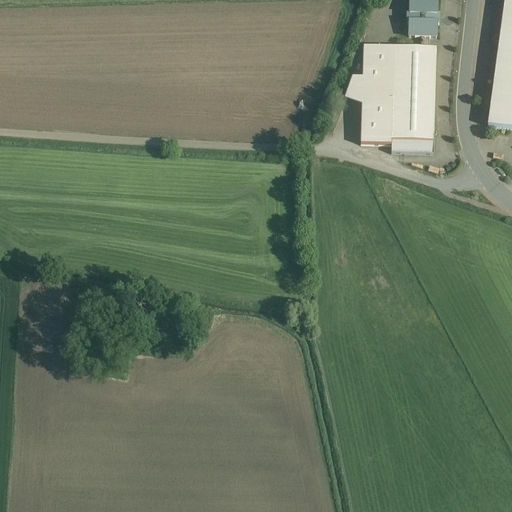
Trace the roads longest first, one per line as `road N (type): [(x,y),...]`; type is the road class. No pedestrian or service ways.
road 1 (unclassified): [(0,133),(316,150),(439,184),(481,175)]
road 2 (secondary): [(481,175),(463,122),(472,0)]
